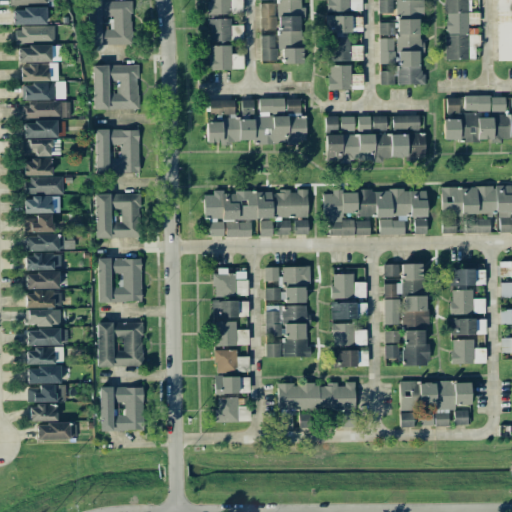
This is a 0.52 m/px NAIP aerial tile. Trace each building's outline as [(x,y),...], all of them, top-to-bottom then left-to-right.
[(207,0),(207,14),(228,15),(228,0),(207,0)] [(281,64),(301,64),(301,7),(298,7),(298,0),(276,0),(277,48),(281,48),(281,64)] [(348,0),(327,0),(327,12),(361,11),(360,0),(359,0),(348,0)] [(377,0),(377,14),(394,14),(394,19),(421,18),(421,0),(377,0)] [(444,0),(444,60),(468,60),(467,0),(444,0)] [(495,0),(496,61),(511,60),(511,50),(511,0),(495,0)] [(130,1),(87,1),(87,45),(131,45),(130,1)] [(273,3),(258,4),(259,29),(274,29),(273,3)] [(12,8),(12,25),(45,24),(45,8),(12,8)] [(349,32),(350,16),(325,15),(325,32),(349,32)] [(229,19),(208,19),(209,42),(229,42),(229,19)] [(419,84),(420,19),(397,19),(396,84),(419,84)] [(392,23),(378,22),(378,35),(392,35),(392,23)] [(15,42),(53,42),(53,26),(14,27),(15,42)] [(349,61),(349,33),(325,33),(325,61),(349,61)] [(274,35),(259,36),(260,61),(275,61),(274,35)] [(379,64),(393,64),(393,39),(378,39),(379,64)] [(17,61),(59,62),(59,46),(17,45),(17,61)] [(208,46),(209,70),(241,69),(240,61),(241,61),(241,56),(230,57),(230,45),(208,46)] [(361,61),(361,46),(350,45),(349,60),(361,61)] [(55,80),(55,64),(19,65),(20,82),(55,80)] [(92,109),(138,109),(138,65),(91,65),(92,109)] [(328,90),(349,90),(349,65),(327,66),(328,90)] [(379,84),(394,85),(394,71),(379,71),(379,84)] [(350,89),(362,89),(362,74),(350,74),(350,89)] [(22,100),(64,99),(64,83),(21,84),(22,100)] [(463,112),(504,111),(504,96),(463,96),(463,112)] [(445,113),(457,113),(458,98),(445,97),(445,113)] [(257,99),(258,111),(283,111),(283,98),(257,99)] [(299,99),(285,99),(285,113),(299,113),(299,99)] [(208,101),(209,115),(233,114),(233,100),(208,101)] [(241,114),(253,114),(252,100),(240,100),(241,114)] [(21,118),(69,117),(69,101),(21,102),(21,118)] [(511,115),(474,116),(474,113),(456,113),(456,119),(442,119),(442,142),(500,141),(500,138),(511,137),(511,115)] [(392,130),(418,129),(418,115),(391,116),(392,130)] [(205,122),(205,142),(256,142),(256,144),(297,144),(296,140),(305,140),(304,116),(251,117),(251,118),(220,119),(220,122),(205,122)] [(352,116),(338,117),(339,131),(353,131),(352,116)] [(357,129),(369,129),(369,116),(357,116),(357,129)] [(385,116),(371,116),(371,130),(385,131),(385,116)] [(338,129),(338,117),(324,117),(324,129),(338,129)] [(23,138),(56,138),(55,121),(22,121),(23,138)] [(138,173),(138,129),(94,130),(94,173),(138,173)] [(424,159),(423,133),(324,135),(325,161),(424,159)] [(50,139),(21,139),(22,155),(50,154),(50,139)] [(50,175),(50,159),(22,159),(22,175),(50,175)] [(62,194),(62,177),(23,178),(24,195),(62,194)] [(511,186),(439,187),(440,233),(454,233),(454,214),(498,214),(498,233),(510,233),(510,211),(511,211),(511,186)] [(369,235),(368,220),(342,220),(342,215),(371,214),(370,190),(331,191),(331,194),(322,194),(322,215),(327,215),(328,236),(369,235)] [(425,190),(374,191),(374,218),(412,218),(413,234),(425,233),(425,190)] [(307,217),(306,191),(253,192),(253,191),(212,192),(212,195),(202,195),(203,219),(307,217)] [(94,238),(139,237),(138,193),(93,194),(94,238)] [(23,213),(58,213),(58,197),(23,196),(23,213)] [(51,232),(51,215),(35,214),(35,219),(23,219),(23,232),(51,232)] [(489,232),(488,218),(464,218),(464,233),(489,232)] [(275,235),(289,234),(289,220),(274,221),(275,235)] [(293,235),(307,234),(306,220),(292,220),(293,235)] [(377,235),(403,234),(403,220),(377,220),(377,235)] [(259,236),(271,236),(271,221),(258,221),(259,236)] [(223,235),(223,222),(208,222),(208,235),(223,235)] [(249,222),(224,222),(224,237),(250,236),(249,222)] [(24,250),(73,250),(73,240),(64,240),(64,235),(24,235),(24,250)] [(23,270),(60,270),(60,254),(23,254),(23,270)] [(97,302),(140,301),(140,258),(96,259),(97,302)] [(509,277),(508,261),(498,262),(498,277),(509,277)] [(401,283),(382,284),(383,298),(401,297),(403,327),(427,326),(422,262),(399,264),(401,283)] [(382,276),(397,277),(398,264),(382,264),(382,276)] [(306,302),(306,266),(281,267),(281,277),(277,277),(277,267),(263,267),(263,281),(278,281),(278,288),(263,288),(264,300),(283,300),(283,303),(306,302)] [(234,296),(234,279),(244,280),(245,269),(213,268),(212,296),(234,296)] [(483,285),(483,268),(450,270),(451,286),(483,285)] [(57,272),(24,273),(25,289),(58,288),(57,272)] [(330,274),(330,297),(364,298),(364,283),(352,282),(352,274),(330,274)] [(235,295),(246,295),(246,280),(235,280),(235,295)] [(511,281),(499,282),(499,298),(511,298),(511,304),(511,281)] [(449,290),(450,314),(483,313),(483,299),(471,299),(471,290),(449,290)] [(25,308),(61,307),(60,291),(24,292),(25,308)] [(382,299),(383,325),(398,324),(398,299),(382,299)] [(247,301),(211,300),(211,317),(247,317),(247,301)] [(330,319),(365,319),(365,303),(329,303),(330,319)] [(280,305),(264,306),(264,336),(280,336),(280,305)] [(283,357),(306,356),(305,325),(307,325),(307,305),(281,306),(283,357)] [(511,353),(511,308),(499,309),(499,325),(511,325),(511,337),(499,337),(499,353),(511,353)] [(59,325),(58,309),(26,310),(26,326),(59,325)] [(449,335),(484,334),(484,318),(449,319),(449,335)] [(142,365),(141,321),(95,323),(96,366),(142,365)] [(235,321),(213,322),(214,346),(235,346),(235,321)] [(352,323),(331,324),(332,345),(365,345),(364,330),(353,331),(352,323)] [(58,329),(25,329),(25,346),(59,345),(58,329)] [(398,330),(383,331),(384,359),(398,359),(398,330)] [(427,365),(427,344),(422,344),(423,331),(402,330),(401,365),(427,365)] [(279,357),(279,343),(264,344),(265,357),(279,357)] [(25,364),(62,363),(62,347),(25,348),(25,364)] [(214,350),(213,371),(235,371),(235,350),(214,350)] [(331,367),(355,367),(356,350),(331,350),(331,367)] [(59,383),(59,367),(25,367),(26,383),(59,383)] [(213,393),(247,393),(247,377),(213,377),(213,393)] [(354,410),(353,382),(343,382),(343,384),(276,384),(276,428),(291,428),(290,411),(354,410)] [(398,382),(398,410),(418,411),(419,405),(434,405),(434,412),(419,411),(419,426),(433,426),(447,426),(447,406),(469,406),(469,382),(398,382)] [(26,402),(65,401),(64,386),(25,387),(26,402)] [(99,431),(143,429),(142,386),(98,388),(99,431)] [(215,422),(248,421),(248,406),(236,406),(236,397),(214,398),(215,422)] [(28,421),(56,421),(55,405),(28,406),(28,421)] [(466,410),(453,411),(453,425),(467,425),(466,410)] [(352,428),(352,413),(321,412),(320,427),(352,428)] [(399,427),(413,427),(412,412),(398,413),(399,427)] [(297,428),(311,428),(311,414),(297,414),(297,428)] [(71,440),(71,424),(35,423),(35,439),(71,440)]
